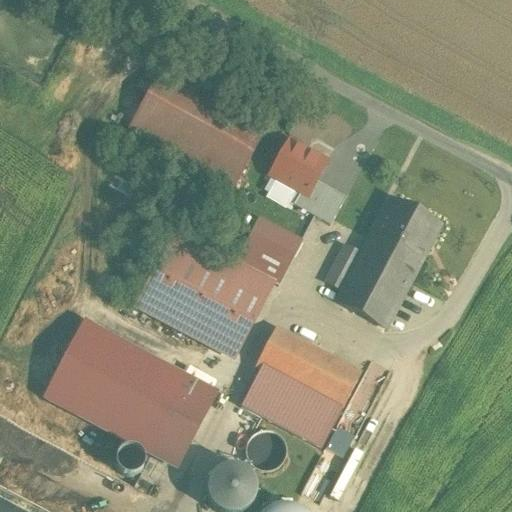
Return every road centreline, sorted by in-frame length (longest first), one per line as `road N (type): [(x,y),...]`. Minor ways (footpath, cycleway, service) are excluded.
road 1 (unknown): [(334,88),(236,281),(250,290),(294,307),(325,299),(420,135)]
road 2 (unclassified): [(511,184),(169,0)]
